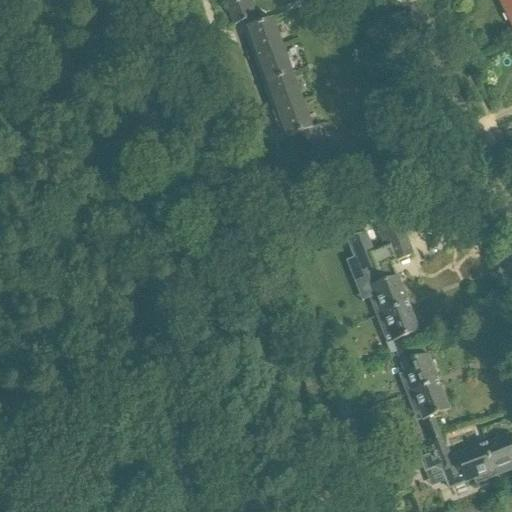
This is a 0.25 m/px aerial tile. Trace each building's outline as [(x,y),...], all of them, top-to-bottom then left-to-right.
[(246,0),(224,0),(235,26),(256,18),(251,3),(248,4),(246,0)] [(511,0),(498,0),(511,27),(511,0)] [(272,20),(243,30),(253,58),(282,47),(272,20)] [(253,58),(263,85),(292,74),(282,47),(253,58)] [(263,85),(273,113),(302,102),(292,74),(263,85)] [(302,102),(273,113),(283,141),(297,135),(312,129),(302,102)] [(312,129),(297,135),(304,153),(302,154),(306,166),(329,157),(318,127),(312,129)] [(378,230),(370,234),(372,238),(372,240),(376,239),(378,242),(382,240),(404,232),(400,222),(378,230)] [(382,240),(378,242),(383,254),(386,253),(409,244),(404,232),(382,240)] [(359,238),(346,242),(356,267),(368,263),(359,238)] [(409,244),(386,253),(391,265),(413,256),(409,244)] [(374,296),(368,298),(376,318),(377,317),(409,305),(398,277),(371,288),(374,296)] [(377,317),(376,318),(384,338),(389,336),(391,343),(386,345),(390,356),(397,354),(396,354),(397,354),(409,349),(405,339),(420,333),(409,305),(377,317)] [(397,354),(402,366),(405,375),(400,376),(408,395),(439,383),(428,355),(413,361),(409,349),(397,354)] [(301,376),(306,389),(329,380),(322,359),(303,366),(306,374),(301,376)] [(427,455),(445,448),(433,417),(450,410),(439,383),(408,395),(415,413),(419,411),(433,445),(424,448),(427,455)] [(333,424),(349,418),(341,398),(325,404),(333,424)] [(511,434),(483,446),(494,475),(496,479),(511,472),(511,434)] [(426,458),(413,463),(416,472),(424,469),(425,474),(435,470),(443,474),(450,491),(475,482),(476,486),(496,479),(494,475),(483,446),(451,458),(449,449),(448,449),(447,447),(445,448),(435,452),(427,455),(425,456),(426,458)]
